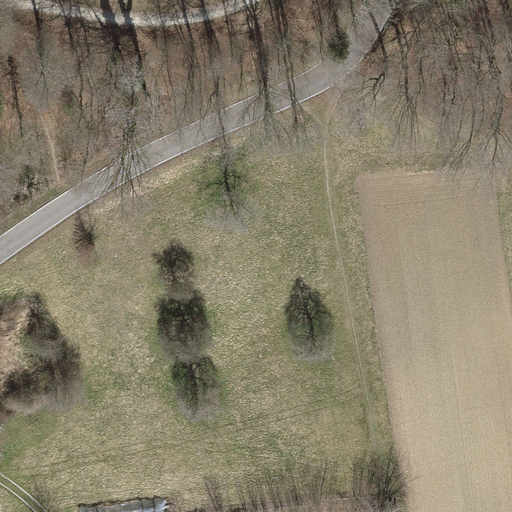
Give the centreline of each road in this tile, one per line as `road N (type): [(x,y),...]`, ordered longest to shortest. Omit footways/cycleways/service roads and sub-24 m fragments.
road 1 (tertiary): [(0,248),(66,201),(187,135),(328,71),(357,44),(384,0)]
road 2 (track): [(249,0),(175,20),(0,3)]
